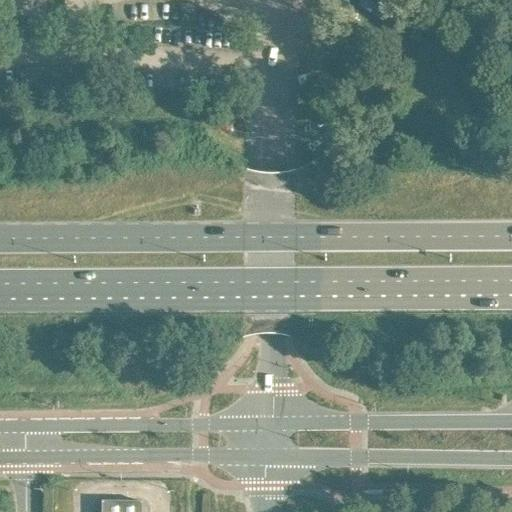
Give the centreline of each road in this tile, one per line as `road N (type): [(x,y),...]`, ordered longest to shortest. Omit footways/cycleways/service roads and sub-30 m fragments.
road 1 (secondary): [(0,288),(511,284)]
road 2 (secondary): [(511,234),(0,234)]
road 3 (residential): [(271,423),(273,67),(291,0)]
road 4 (unclassified): [(271,423),(0,426)]
road 5 (residential): [(0,457),(265,456)]
road 6 (unclassified): [(265,456),(511,459)]
road 7 (unclassified): [(511,421),(271,423)]
